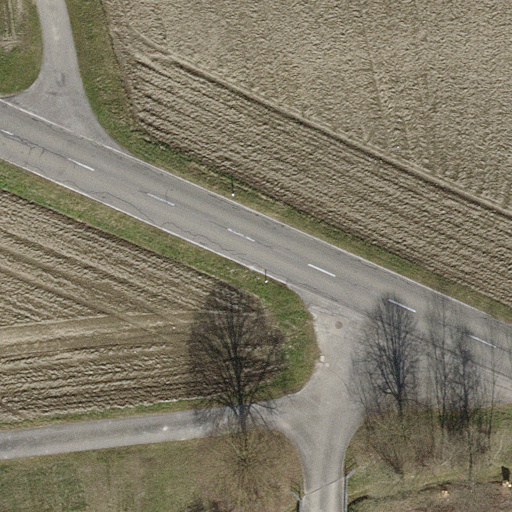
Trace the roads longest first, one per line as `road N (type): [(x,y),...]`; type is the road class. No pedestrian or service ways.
road 1 (tertiary): [(0,129),(511,352)]
road 2 (track): [(414,309),(333,408),(0,449)]
